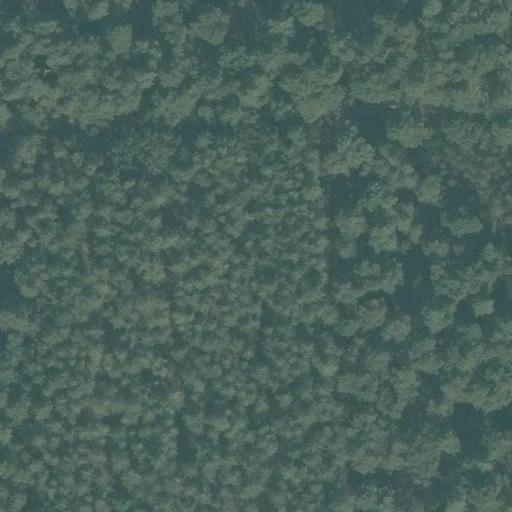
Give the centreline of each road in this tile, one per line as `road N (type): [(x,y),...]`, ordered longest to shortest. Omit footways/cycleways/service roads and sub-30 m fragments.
road 1 (track): [(354,511),(319,117)]
road 2 (track): [(6,121),(30,511)]
road 3 (track): [(151,122),(511,106)]
road 4 (track): [(151,122),(6,121)]
road 5 (track): [(128,0),(151,122)]
